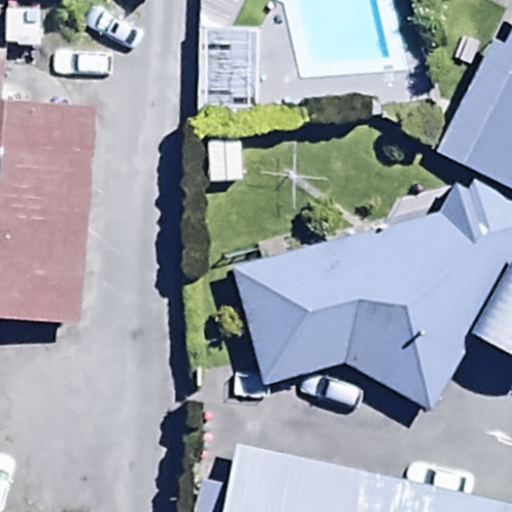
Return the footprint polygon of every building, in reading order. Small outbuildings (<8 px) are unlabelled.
[(253,39),(195,39),(195,130),(252,130),(253,39)] [(511,60),(461,162),(511,187),(511,60)] [(81,95),(0,86),(0,319),(59,325),(81,95)] [(511,242),(481,195),(232,255),(259,367),(341,347),(403,394),(456,325),(506,348),(511,334),(511,242)] [(453,511),(252,467),(241,511),(453,511)]
